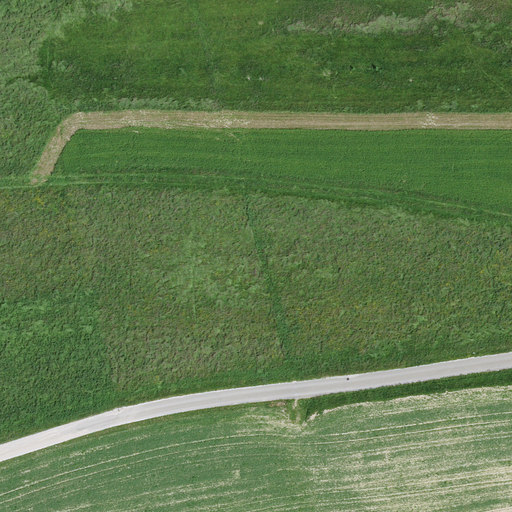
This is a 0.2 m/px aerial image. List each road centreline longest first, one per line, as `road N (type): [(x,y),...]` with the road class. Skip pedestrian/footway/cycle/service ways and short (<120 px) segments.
road 1 (track): [(511,361),(180,405),(0,453)]
road 2 (track): [(389,200),(511,221)]
